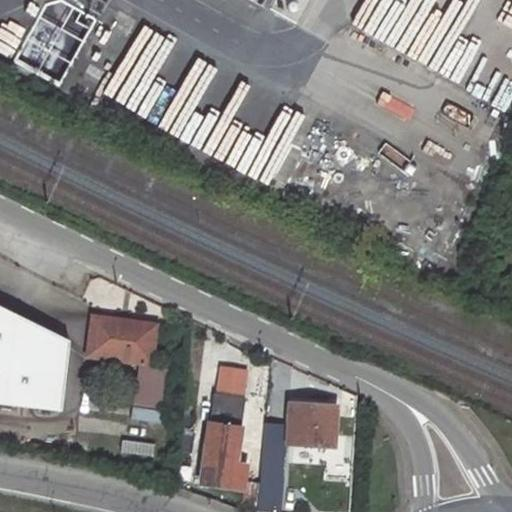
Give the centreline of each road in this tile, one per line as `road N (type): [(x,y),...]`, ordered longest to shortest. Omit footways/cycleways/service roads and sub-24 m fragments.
road 1 (residential): [(0,204),(400,397)]
road 2 (secondary): [(168,511),(0,474)]
road 3 (residential): [(499,511),(448,423),(400,397)]
